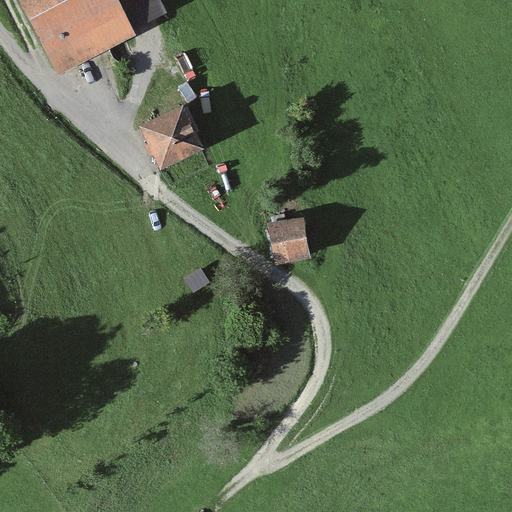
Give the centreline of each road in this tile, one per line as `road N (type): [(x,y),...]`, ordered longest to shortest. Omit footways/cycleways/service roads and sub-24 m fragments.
road 1 (track): [(264,465),(318,381),(325,332),(296,289),(146,178)]
road 2 (track): [(511,216),(407,381),(264,465)]
